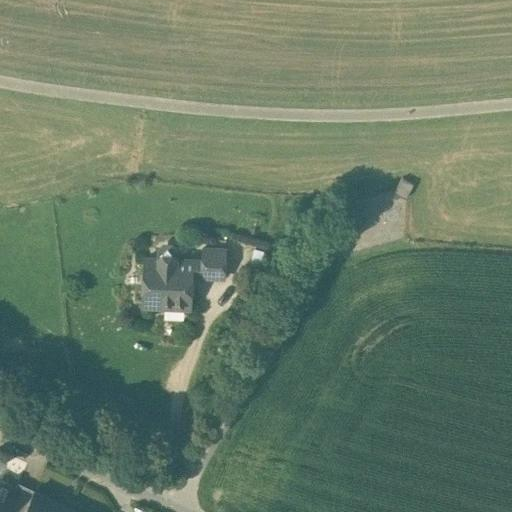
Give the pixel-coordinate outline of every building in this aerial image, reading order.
[(402,178),(394,193),(405,199),(413,184),(402,178)] [(178,255),(168,244),(157,254),(157,256),(144,256),(142,302),(191,304),(193,273),(201,274),(202,259),(178,257),(178,255)] [(226,247),(202,246),(202,259),(201,274),(225,275),(226,247)] [(10,454),(0,449),(0,463),(4,466),(10,454)] [(3,511),(14,488),(0,481),(0,511),(3,511)] [(18,481),(14,488),(3,511),(22,511),(34,488),(18,481)] [(65,511),(69,505),(34,488),(22,511),(65,511)]
